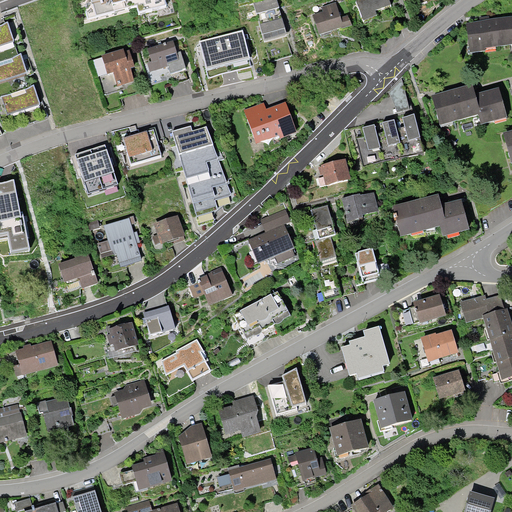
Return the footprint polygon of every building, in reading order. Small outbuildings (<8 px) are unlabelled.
[(83,0),(89,21),(139,7),(141,14),(167,7),(165,0),(83,0)] [(277,0),(263,0),(254,2),(264,42),(286,36),(277,0)] [(392,4),(390,0),(357,0),(364,20),(378,15),(376,10),(392,4)] [(314,14),(321,34),(341,28),(342,29),(353,26),(349,15),(341,18),(336,2),(322,7),(323,11),(314,14)] [(468,49),(511,44),(511,18),(466,23),(468,49)] [(0,45),(14,40),(8,22),(0,26),(0,45)] [(16,44),(22,43),(18,28),(12,30),(16,44)] [(253,66),(243,30),(200,42),(210,78),(253,66)] [(173,40),(147,48),(151,60),(146,62),(149,72),(168,66),(171,73),(186,69),(180,51),(177,52),(173,40)] [(124,48),(102,55),(103,58),(94,60),(99,77),(101,76),(107,94),(123,89),(122,84),(134,80),(130,68),(135,67),(130,50),(125,51),(124,48)] [(13,58),(0,61),(0,81),(27,72),(21,53),(13,58)] [(402,79),(389,92),(398,112),(409,108),(402,79)] [(26,89),(2,96),(8,115),(41,103),(34,84),(26,89)] [(474,96),(471,86),(432,97),(440,126),(477,115),(480,124),(509,116),(501,88),(474,96)] [(257,146),(296,131),(285,102),(266,110),(264,103),(243,111),(257,146)] [(357,139),(363,168),(425,152),(415,114),(408,116),(402,117),(405,125),(396,128),(394,119),(388,121),(383,122),(385,131),(378,133),(375,124),(368,125),(362,127),(365,137),(357,139)] [(215,199),(231,195),(208,125),(196,129),(193,130),(192,126),(172,132),(199,225),(215,220),(213,211),(219,209),(215,199)] [(131,166),(162,157),(158,143),(159,142),(156,130),(147,132),(148,134),(124,141),(131,166)] [(112,166),(105,145),(75,155),(82,175),(88,195),(119,185),(112,166)] [(322,166),(319,167),(321,175),(323,174),(326,185),(350,179),(345,159),(322,165),(322,166)] [(19,214),(13,180),(0,182),(0,239),(7,239),(9,253),(28,249),(22,213),(19,214)] [(374,192),(361,195),(360,193),(341,197),(347,221),(364,217),(363,214),(378,210),(374,192)] [(442,204),(439,195),(394,207),(402,237),(439,227),(442,236),(469,229),(461,199),(442,204)] [(337,235),(329,205),(312,209),(317,230),(313,231),(316,241),(331,237),(337,235)] [(292,223),(287,210),(261,220),(266,233),(249,240),(259,263),(275,257),(278,265),(296,257),(293,250),(295,249),(286,225),(292,223)] [(181,222),(179,214),(153,223),(160,244),(186,236),(184,231),(181,222)] [(142,261),(129,218),(103,226),(107,239),(96,242),(101,258),(114,254),(117,263),(120,262),(121,267),(142,261)] [(339,264),(331,237),(316,241),(312,242),(320,270),(335,266),(339,264)] [(380,278),(373,249),(356,253),(364,282),(380,278)] [(99,283),(89,254),(59,264),(66,287),(78,283),(81,289),(99,283)] [(320,270),(316,271),(325,301),(354,293),(350,276),(339,279),(335,266),(320,270)] [(209,305),(233,295),(222,268),(199,278),(200,282),(190,286),(195,299),(205,295),(209,305)] [(291,316),(278,291),(235,314),(252,348),(278,334),(273,325),(291,316)] [(449,313),(443,293),(412,302),(417,322),(449,313)] [(508,318),(505,310),(504,311),(500,297),(486,301),(485,297),(477,299),(461,304),(467,323),(483,319),(502,381),(511,377),(511,332),(510,326),(508,318)] [(151,336),(175,329),(169,306),(144,313),(151,336)] [(135,346),(140,345),(133,322),(110,328),(110,326),(106,327),(108,334),(107,334),(110,344),(107,345),(110,357),(115,356),(115,360),(132,359),(134,351),(137,351),(135,346)] [(379,365),(388,362),(377,326),(361,330),(363,336),(348,340),(350,345),(340,348),(347,374),(354,372),(355,378),(381,372),(379,365)] [(458,354),(450,329),(419,338),(426,362),(458,354)] [(192,382),(211,372),(205,361),(208,360),(197,339),(176,350),(178,353),(162,361),(165,376),(184,366),(192,382)] [(16,377),(58,364),(51,340),(16,351),(20,364),(13,366),(16,377)] [(307,404),(296,368),(282,375),(285,383),(269,388),(277,417),(298,410),(297,407),(307,404)] [(462,388),(456,369),(431,377),(437,396),(462,388)] [(154,406),(145,380),(126,385),(124,389),(114,391),(122,418),(142,412),(144,409),(154,406)] [(413,420),(406,392),(373,401),(380,428),(413,420)] [(262,432),(257,415),(258,410),(253,394),(232,400),(233,404),(217,409),(225,436),(242,431),(244,438),(262,432)] [(71,423),(64,396),(36,403),(44,430),(56,427),(59,435),(68,433),(66,425),(71,423)] [(0,442),(27,434),(20,411),(0,417),(0,442)] [(368,447),(361,419),(330,427),(337,455),(368,447)] [(212,455),(201,423),(191,426),(179,436),(188,463),(212,455)] [(317,458),(314,448),(297,452),(304,480),(305,479),(307,486),(316,484),(315,478),(327,475),(323,456),(317,458)] [(139,491),(174,480),(164,449),(156,452),(157,454),(143,458),(144,462),(132,466),(134,471),(120,475),(123,485),(136,481),(139,491)] [(245,488),(277,480),(271,458),(240,466),(239,464),(227,468),(229,474),(216,477),(219,488),(231,485),(234,495),(246,492),(245,488)] [(391,511),(396,509),(381,484),(350,501),(356,511),(391,511)] [(101,511),(95,489),(72,496),(76,511),(101,511)] [(490,511),(494,499),(469,492),(463,511),(490,511)] [(180,511),(178,503),(153,510),(150,500),(126,507),(127,511),(180,511)] [(58,511),(56,502),(29,508),(27,501),(13,504),(15,511),(24,510),(24,511),(58,511)]
